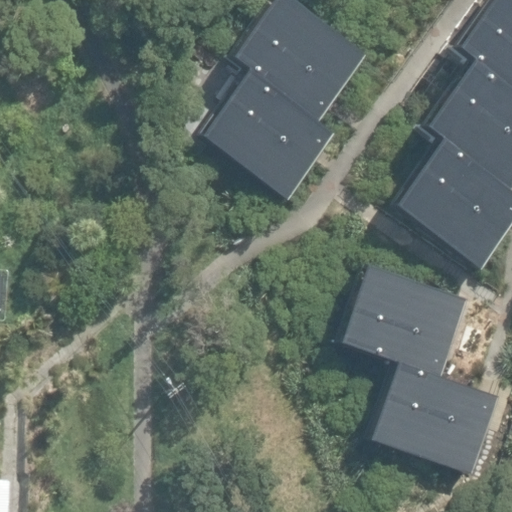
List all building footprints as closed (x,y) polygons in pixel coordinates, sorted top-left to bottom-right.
[(240,74),(314,125),(362,56),(280,0),(266,0),(223,62),(240,74)] [(511,0),(481,0),(446,54),(462,64),(511,98),(511,0)] [(415,133),(431,143),(505,193),(511,183),(511,98),(462,64),(415,133)] [(314,125),(240,74),(193,141),(283,203),(330,135),(314,125)] [(511,197),(505,193),(431,143),(384,211),(474,274),(511,216),(511,197)] [(331,346),(389,365),(435,381),(460,302),(356,268),(331,346)] [(435,381),(389,365),(363,443),(466,477),(492,399),(435,381)]
